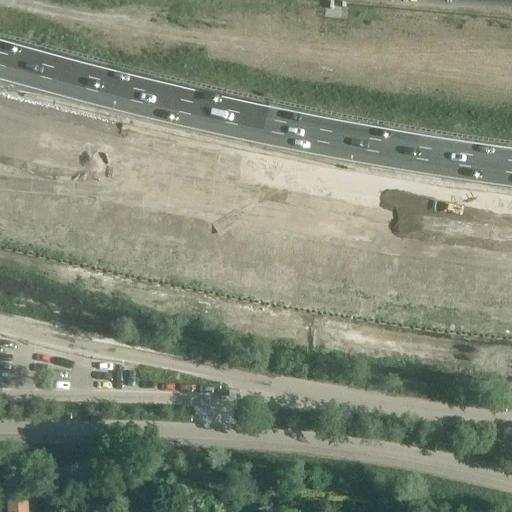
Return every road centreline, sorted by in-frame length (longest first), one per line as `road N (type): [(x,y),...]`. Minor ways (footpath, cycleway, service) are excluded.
road 1 (unclassified): [(511,480),(300,443),(0,430)]
road 2 (motorway): [(82,83),(370,163),(511,187)]
road 3 (motorway): [(82,83),(382,151),(511,169)]
road 4 (motorway): [(82,83),(372,132),(511,140)]
